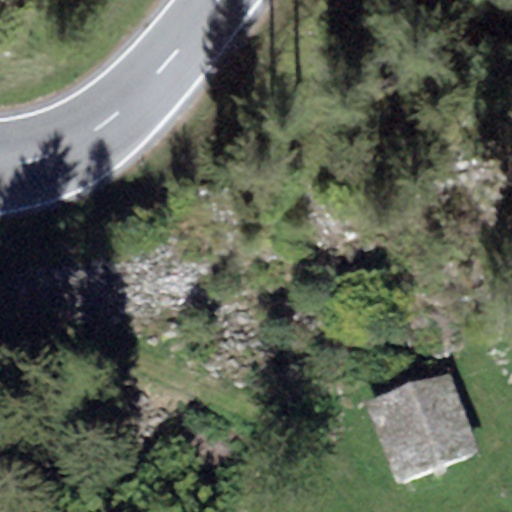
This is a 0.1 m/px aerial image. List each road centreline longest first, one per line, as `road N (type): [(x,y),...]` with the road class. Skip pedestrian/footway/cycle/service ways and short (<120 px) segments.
road 1 (track): [(0,319),(320,440)]
road 2 (primary): [(0,162),(29,160),(89,135),(218,0)]
